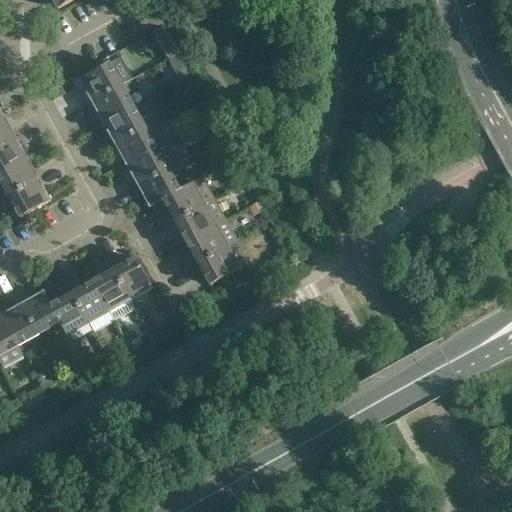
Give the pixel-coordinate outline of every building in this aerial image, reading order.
[(40,0),(42,3),(46,0),(52,0),(58,11),(76,0),(40,0)] [(79,81),(91,103),(130,82),(132,81),(120,59),(104,67),(79,81)] [(139,77),(132,81),(130,82),(91,103),(103,124),(133,108),(126,95),(143,85),(139,77)] [(115,145),(154,124),(149,115),(140,120),(133,108),(103,124),(115,145)] [(0,146),(15,138),(4,117),(0,119),(0,146)] [(126,166),(157,150),(150,137),(159,133),(154,124),(115,145),(126,166)] [(15,138),(0,146),(0,174),(27,159),(15,138)] [(221,141),(210,148),(215,159),(227,152),(221,141)] [(138,187),(177,166),(174,160),(165,145),(157,150),(126,166),(138,187)] [(27,159),(0,174),(0,182),(3,188),(0,189),(0,201),(38,180),(27,159)] [(182,175),(177,166),(138,187),(150,208),(150,209),(164,202),(163,201),(179,191),(173,180),(182,175)] [(38,180),(0,201),(0,203),(4,211),(13,206),(20,219),(51,202),(38,180)] [(179,191),(163,201),(164,202),(170,214),(161,219),(166,227),(212,202),(200,180),(179,191)] [(179,232),(186,244),(224,223),(212,202),(166,227),(171,236),(179,232)] [(260,203),(248,209),(253,218),(265,211),(260,203)] [(184,261),(189,269),(228,248),(236,244),(224,223),(186,244),(193,256),(184,261)] [(228,248),(189,269),(194,278),(203,273),(210,286),(240,270),(228,248)] [(118,258),(109,263),(131,302),(153,290),(136,259),(123,267),(118,258)] [(131,302),(109,263),(100,268),(105,277),(93,283),(110,314),(131,302)] [(89,325),(110,314),(93,283),(81,290),(76,281),(67,286),(89,325)] [(63,300),(51,306),(68,337),(89,325),(67,286),(58,291),(63,300)] [(68,337),(51,306),(44,293),(31,300),(26,292),(17,297),(39,336),(59,325),(67,338),(68,337)] [(39,336),(17,297),(8,302),(13,310),(1,317),(18,347),(39,336)] [(0,364),(2,368),(23,357),(18,347),(1,317),(0,317),(0,364)] [(154,320),(146,325),(150,333),(158,328),(154,320)] [(130,332),(124,335),(129,344),(138,339),(135,333),(130,332)] [(113,349),(106,353),(112,365),(119,361),(113,349)] [(42,380),(40,388),(43,391),(50,388),(51,382),(42,380)] [(25,392),(17,397),(21,404),(29,400),(25,392)] [(43,393),(23,404),(26,409),(46,398),(43,393)]
